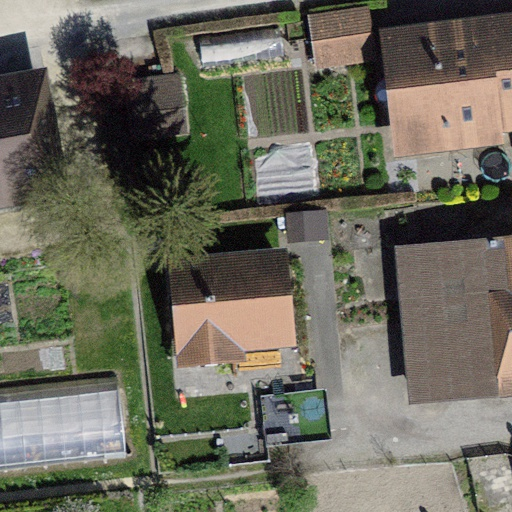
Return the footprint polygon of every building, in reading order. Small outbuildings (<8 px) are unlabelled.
[(366,18),(312,28),(321,76),(376,65),(366,18)] [(511,37),(396,51),(406,135),(487,126),(486,114),(511,110),(511,37)] [(181,79),(128,83),(132,137),(185,133),(181,79)] [(46,84),(0,91),(0,221),(67,210),(46,84)] [(497,262),(406,269),(416,377),(511,369),(511,240),(496,242),(497,262)] [(177,374),(295,364),(287,261),(169,271),(177,374)] [(327,389),(261,395),(265,437),(331,431),(327,389)]
